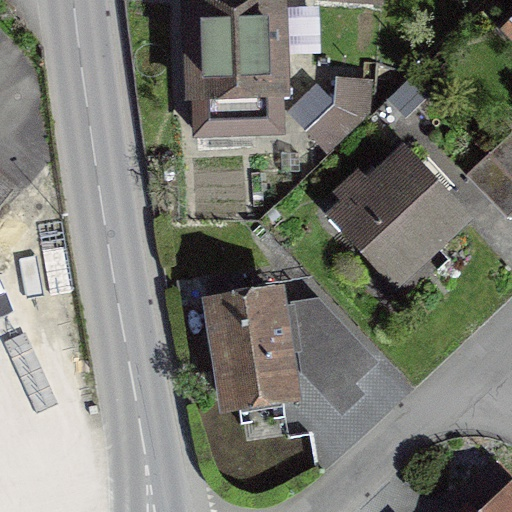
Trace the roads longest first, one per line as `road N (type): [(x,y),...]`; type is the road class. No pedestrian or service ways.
road 1 (tertiary): [(75,0),(149,511)]
road 2 (residential): [(309,511),(468,380)]
